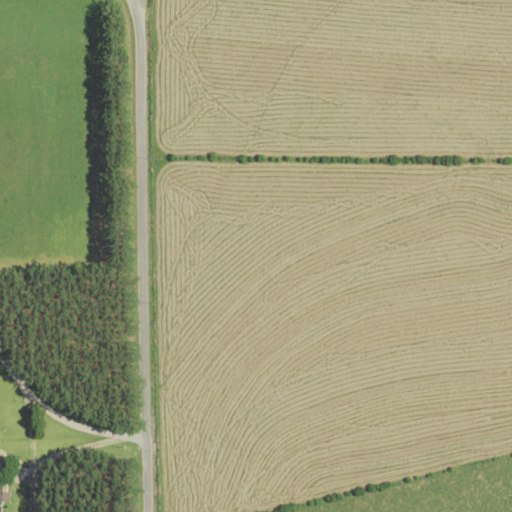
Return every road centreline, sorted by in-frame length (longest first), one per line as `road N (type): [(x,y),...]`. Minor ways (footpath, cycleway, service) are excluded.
road 1 (residential): [(157,511),(174,212),(147,0)]
road 2 (residential): [(0,405),(22,425),(161,448)]
